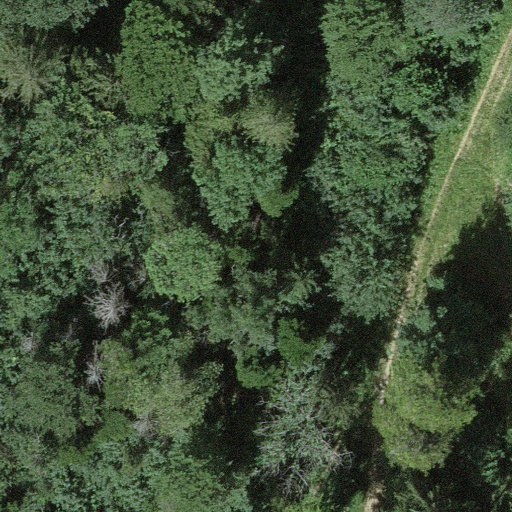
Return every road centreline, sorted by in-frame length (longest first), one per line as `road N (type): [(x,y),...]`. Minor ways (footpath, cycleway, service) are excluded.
road 1 (track): [(371,511),(395,357),(453,163)]
road 2 (track): [(503,511),(454,229),(453,163)]
road 3 (track): [(453,163),(489,0)]
